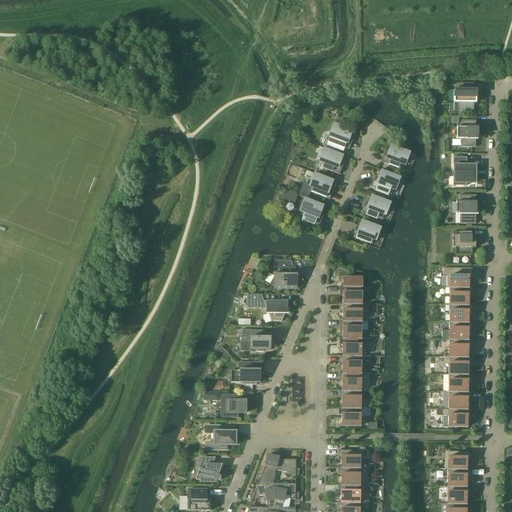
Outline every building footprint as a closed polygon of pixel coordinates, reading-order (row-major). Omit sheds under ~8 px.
[(476,103),(476,90),(474,90),(474,84),(457,83),(457,90),(454,90),(454,103),(454,111),(458,111),(473,112),(473,103),(476,103)] [(461,139),(461,147),(475,148),(475,139),(477,139),(477,128),(475,128),(475,121),(461,121),(461,127),(456,127),(456,139),(461,139)] [(342,151),(343,148),(349,150),(351,143),(348,142),(352,131),(333,123),(329,135),(331,136),(329,141),(325,140),(323,146),(335,151),(336,149),(342,151)] [(405,165),(409,153),(391,146),(386,157),(383,156),(380,162),(401,170),(403,164),(405,165)] [(339,175),(341,168),(338,167),(342,156),(324,148),(319,161),(321,161),(319,167),(339,175)] [(475,183),(475,166),(466,166),(466,158),(453,158),(453,186),(466,186),(466,183),(475,183)] [(395,190),(400,178),(381,171),(377,182),(373,181),(371,187),(376,189),(375,191),(387,196),(388,194),(391,195),(393,189),(395,190)] [(336,182),(314,174),(309,185),(303,183),(298,196),(307,200),(310,192),(329,200),(332,194),(330,193),(332,188),(334,189),(336,182)] [(297,197),(286,192),(283,200),(294,204),(297,197)] [(478,215),(478,203),(476,203),(476,195),(460,195),(460,202),(456,202),(456,214),(459,214),(459,224),(475,224),(475,215),(478,215)] [(385,215),(390,203),(371,196),(367,207),(363,206),(361,212),(366,214),(365,216),(378,221),(378,219),(381,220),(383,214),(385,215)] [(314,225),(314,223),(320,225),(322,219),(319,217),(323,206),(304,199),(300,211),(302,212),(300,217),(302,218),(301,220),(314,225)] [(376,240),(380,228),(362,221),(357,232),(354,231),(351,237),(371,245),(374,239),(376,240)] [(475,248),(475,240),(471,240),(471,232),(459,232),(459,236),(453,236),(452,248),(455,248),(455,255),(472,255),(472,248),(475,248)] [(296,289),(296,275),(294,275),(294,269),(291,269),(291,263),(278,263),(278,269),(273,269),(273,275),(274,275),(274,277),(270,285),(274,287),(274,289),(277,289),(280,291),(281,289),(296,289)] [(446,288),(449,288),(472,288),(468,288),(469,277),(472,277),(472,269),(453,268),(444,268),(443,277),(446,277),(446,288)] [(361,304),(362,288),(362,287),(362,279),(342,279),(342,287),(339,287),(339,293),(343,294),(342,304),(361,305),(361,304)] [(449,288),(449,306),(468,305),(468,295),(471,295),(472,288),(449,288)] [(286,310),(289,302),(264,302),(264,301),(264,302),(261,295),(247,295),(247,309),(266,309),(266,314),(268,314),(271,322),(281,322),(284,314),(286,314),(286,310)] [(342,322),(361,322),(361,313),(367,313),(367,305),(361,305),(342,304),(339,304),(339,311),(342,311),(342,321),(342,322)] [(468,305),(449,306),(449,323),(468,323),(468,312),(471,312),(471,305),(468,305)] [(342,328),(342,339),(361,339),(361,322),(342,322),(342,321),(339,321),(339,328),(342,328)] [(442,340),(449,340),(471,340),(468,340),(468,329),(471,330),(471,323),(468,323),(449,323),(449,330),(442,330),(442,340)] [(271,344),(272,338),(257,338),(257,331),(242,331),(242,342),(240,342),(240,352),(249,352),(250,350),(256,350),(256,352),(263,352),(263,350),(270,350),(270,344),(271,344)] [(342,357),(361,357),(361,339),(342,339),(339,339),(339,346),(342,346),(342,356),(342,357)] [(471,347),(471,340),(449,340),(448,358),(471,358),(468,358),(468,347),(471,347)] [(342,363),(342,374),(361,374),(361,357),(342,357),(342,356),(339,356),(339,363),(342,363)] [(448,358),(448,375),(471,375),(468,375),(468,364),(471,364),(471,358),(448,358)] [(262,375),(262,363),(238,363),(238,371),(231,371),(231,383),(242,383),(242,385),(256,385),(256,383),(259,383),(259,375),(262,375)] [(342,381),(342,391),(361,392),(361,374),(342,374),(339,374),(338,380),(342,381)] [(471,382),(471,375),(448,375),(448,393),(470,393),(470,392),(467,392),(467,382),(471,382)] [(222,390),(223,382),(209,381),(209,389),(222,390)] [(341,398),(341,408),(341,409),(360,409),(361,392),(342,391),(338,391),(338,398),(341,398)] [(219,402),(219,393),(203,393),(203,402),(219,402)] [(448,393),(448,410),(470,410),(467,410),(467,399),(470,399),(470,393),(448,393)] [(246,401),(242,401),(232,401),(233,395),(220,395),(220,407),(221,407),(221,418),(228,418),(230,418),(238,418),(238,416),(238,413),(246,414),(246,401)] [(360,427),(360,409),(341,409),(341,408),(338,408),(338,415),(341,415),(341,427),(360,427)] [(470,416),(470,410),(448,410),(442,410),(442,416),(448,416),(448,428),(467,428),(467,416),(470,416)] [(238,443),(238,435),(235,435),(235,432),(219,432),(219,427),(205,426),(205,433),(213,434),(213,443),(206,443),(206,450),(220,451),(225,451),(227,451),(227,446),(235,446),(235,443),(238,443)] [(341,457),(341,468),(360,469),(360,458),(366,458),(366,451),(338,451),(338,457),(341,457)] [(447,452),(447,470),(470,470),(466,470),(467,459),(470,459),(470,452),(447,452)] [(273,484),(276,471),(296,475),(296,476),(298,477),(299,469),(296,469),(296,460),(278,460),(278,459),(270,456),(270,454),(269,454),(258,484),(273,484)] [(220,480),(220,476),(217,475),(221,465),(212,465),(214,458),(201,458),(197,468),(200,469),(198,473),(197,473),(196,475),(197,475),(195,480),(200,480),(200,482),(214,482),(215,480),(220,480)] [(341,475),(341,485),(341,486),(360,486),(360,469),(341,468),(338,468),(337,475),(341,475)] [(447,470),(447,487),(469,487),(466,487),(466,476),(470,476),(470,470),(447,470)] [(265,496),(267,508),(270,508),(275,508),(275,484),(273,484),(258,484),(255,492),(249,493),(250,501),(252,500),(252,498),(265,496)] [(295,484),(275,484),(275,508),(282,508),(286,496),(295,498),(295,500),(298,501),(299,493),(295,493),(295,484)] [(365,486),(360,486),(341,486),(341,485),(337,485),(337,492),(340,492),(340,503),(359,503),(359,492),(365,492),(365,486)] [(447,487),(447,505),(469,505),(469,504),(466,504),(466,494),(469,494),(469,487),(447,487)] [(210,511),(210,500),(206,500),(206,490),(187,490),(187,511),(189,511),(195,511),(196,511),(210,511)] [(340,510),(340,511),(359,511),(359,503),(340,503),(337,503),(337,510),(340,510)]
